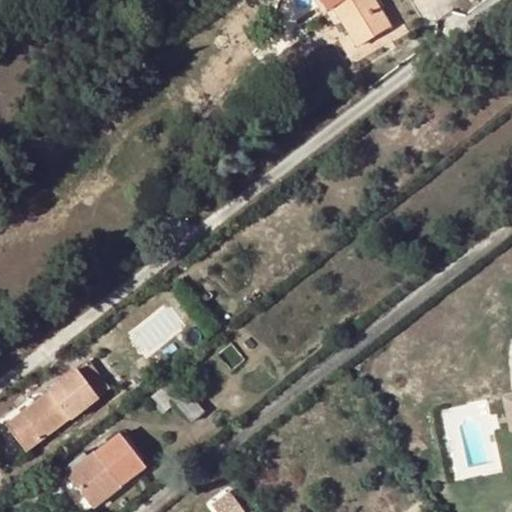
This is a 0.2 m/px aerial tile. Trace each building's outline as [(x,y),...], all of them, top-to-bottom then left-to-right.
[(389,27),(372,0),(318,0),(325,10),(326,11),(332,7),(357,47),(389,27)] [(110,391),(89,362),(77,372),(97,400),(110,391)] [(70,422),(97,400),(77,372),(6,427),(26,453),(68,421),(70,422)] [(176,379),(164,390),(192,423),(204,413),(176,379)] [(173,404),(162,390),(150,401),(161,415),(173,404)] [(120,436),(68,476),(93,508),(145,469),(120,436)] [(68,476),(58,484),(79,511),(88,511),(93,508),(68,476)] [(216,511),(243,511),(229,494),(213,506),(216,511)]
